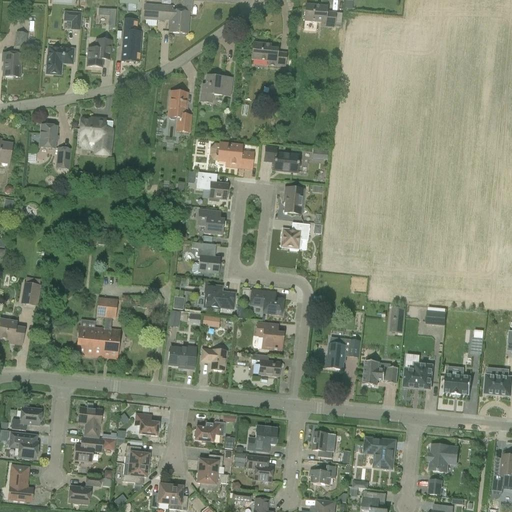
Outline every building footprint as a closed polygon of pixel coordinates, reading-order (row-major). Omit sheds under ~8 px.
[(182,0),(181,12),(172,11),(172,7),(143,5),(142,20),(165,22),(165,21),(170,22),(169,34),(187,35),(189,13),(191,13),(192,0),(182,0)] [(304,22),(320,23),(320,28),(334,29),(334,25),(341,25),(342,14),(335,14),(335,13),(326,12),(327,7),(305,5),(304,22)] [(71,23),(70,31),(80,32),(81,14),(63,12),(63,22),(71,23)] [(123,25),(120,62),(135,63),(135,54),(140,54),(142,34),(131,34),(132,26),(123,25)] [(14,47),(11,55),(4,54),(2,77),(20,79),(22,55),(25,55),(25,54),(39,55),(39,45),(25,44),(26,34),(16,33),(14,47)] [(88,50),(87,68),(101,69),(102,61),(109,61),(110,42),(96,41),(96,50),(88,50)] [(251,60),(267,62),(267,66),(285,68),(287,54),(277,53),(277,50),(270,49),(270,45),(253,43),(251,60)] [(49,49),(47,74),(60,75),(60,63),(71,64),(72,51),(49,49)] [(211,104),(212,96),(229,98),(231,80),(218,78),(206,77),(205,86),(202,86),(200,103),(211,104)] [(168,118),(176,119),(175,133),(190,135),(192,116),(184,116),(187,94),(171,92),(168,118)] [(113,130),(104,129),(105,121),(94,119),(94,121),(81,120),(79,141),(94,142),(93,156),(110,158),(113,130)] [(54,149),(56,128),(41,127),(39,148),(54,149)] [(0,161),(9,163),(12,145),(0,143),(0,161)] [(254,153),(241,151),(242,147),(219,144),(217,162),(225,163),(225,168),(239,169),(239,170),(252,172),(254,153)] [(299,157),(275,154),(276,148),(265,147),(263,163),(274,165),(273,171),(297,174),(299,157)] [(71,150),(57,148),(55,170),(69,171),(71,150)] [(196,190),(210,191),(209,199),(225,201),(227,185),(216,184),(217,176),(197,174),(196,190)] [(287,189),(284,214),(301,216),(304,191),(287,189)] [(196,227),(205,229),(205,234),(222,237),(224,221),(212,220),(213,211),(199,209),(196,227)] [(298,252),(298,250),(299,241),(307,242),(309,226),(292,224),(291,231),(282,230),(280,248),(289,249),(289,251),(298,252)] [(197,274),(198,273),(218,275),(219,259),(214,258),(216,246),(192,244),(191,249),(198,250),(197,256),(199,257),(198,264),(195,264),(192,266),(191,272),(193,274),(197,274)] [(23,284),(20,305),(37,308),(40,287),(23,284)] [(233,311),(235,295),(221,293),(222,288),(210,286),(205,285),(204,295),(205,295),(203,309),(220,311),(220,309),(233,311)] [(249,307),(263,308),(262,315),(281,317),(282,301),(275,300),(276,292),(251,289),(249,307)] [(183,310),(185,298),(174,297),(173,309),(183,310)] [(95,318),(104,319),(106,300),(98,299),(97,299),(95,318)] [(120,331),(110,331),(111,320),(115,320),(117,301),(106,300),(104,319),(103,330),(101,358),(117,360),(120,331)] [(237,307),(236,319),(244,320),(245,308),(237,307)] [(427,312),(426,326),(445,327),(446,313),(427,312)] [(179,316),(169,315),(168,327),(178,329),(179,316)] [(204,316),(203,325),(219,328),(221,318),(204,316)] [(25,329),(16,327),(16,323),(0,320),(0,339),(8,341),(8,345),(22,347),(25,329)] [(255,338),(262,339),(261,349),(281,351),(283,335),(277,334),(278,325),(256,323),(255,338)] [(75,356),(101,358),(103,330),(78,327),(75,356)] [(475,340),(474,355),(481,356),(483,340),(475,340)] [(342,371),(345,347),(329,345),(328,359),(326,359),(325,369),(342,371)] [(193,369),(195,348),(187,347),(186,350),(170,348),(168,366),(193,369)] [(226,353),(213,351),(201,350),(200,363),(211,364),(210,371),(223,372),(224,364),(225,364),(226,353)] [(252,361),(260,362),(258,376),(278,378),(280,364),(267,363),(268,357),(252,355),(252,361)] [(378,364),(366,363),(364,363),(362,386),(377,387),(378,382),(384,382),(387,382),(387,384),(396,385),(397,369),(390,369),(390,365),(378,364)] [(405,370),(403,388),(430,391),(432,367),(414,365),(414,371),(405,370)] [(494,378),(495,370),(487,369),(486,377),(484,377),(483,395),(511,397),(511,380),(511,379),(508,379),(494,378)] [(463,378),(447,376),(446,376),(445,394),(469,396),(471,378),(463,378)] [(25,432),(26,425),(39,427),(40,411),(22,409),(20,421),(12,420),(11,430),(25,432)] [(78,425),(85,425),(84,437),(98,439),(99,427),(101,411),(79,409),(78,425)] [(125,415),(119,419),(125,426),(130,422),(125,415)] [(135,427),(140,428),(139,436),(157,438),(158,425),(147,423),(148,417),(136,416),(135,427)] [(224,425),(220,425),(207,423),(207,430),(196,429),(196,431),(194,431),(193,432),(193,438),(194,439),(195,439),(195,442),(212,444),(213,436),(223,437),(224,425)] [(256,428),(255,440),(248,439),(247,451),(268,454),(268,446),(274,447),(276,430),(256,428)] [(0,431),(0,441),(7,442),(8,432),(0,431)] [(8,449),(19,450),(18,457),(35,459),(37,444),(29,443),(30,435),(10,433),(8,449)] [(107,451),(115,451),(116,433),(108,433),(107,451)] [(312,451),(318,452),(318,458),(332,460),(332,453),(326,452),(328,435),(314,434),(312,451)] [(225,438),(224,449),(232,450),(233,439),(225,438)] [(81,439),(80,447),(75,447),(74,462),(91,464),(92,453),(101,454),(102,441),(81,439)] [(392,471),(395,442),(365,439),(364,454),(375,455),(373,469),(392,471)] [(457,456),(458,449),(431,446),(429,471),(447,473),(449,455),(457,456)] [(126,447),(124,464),(147,467),(148,456),(138,455),(138,448),(126,447)] [(244,464),(245,456),(235,455),(234,463),(244,464)] [(199,461),(198,473),(216,475),(216,468),(221,469),(223,457),(210,456),(210,462),(199,461)] [(344,456),(343,464),(350,465),(351,457),(344,456)] [(511,457),(503,456),(501,468),(494,467),(492,492),(502,493),(504,483),(507,484),(511,483),(511,482),(511,457)] [(246,469),(254,470),(253,481),(270,483),(272,468),(267,467),(268,459),(247,457),(246,469)] [(124,464),(123,471),(122,483),(134,484),(135,478),(146,479),(147,467),(124,464)] [(327,467),(327,473),(310,472),(309,478),(311,478),(311,485),(329,487),(330,479),(335,480),(336,468),(327,467)] [(28,469),(12,468),(8,501),(30,503),(32,491),(25,490),(28,469)] [(226,476),(216,475),(198,473),(197,484),(207,485),(207,492),(219,493),(220,484),(226,485),(226,476)] [(101,478),(86,477),(85,487),(100,488),(101,478)] [(358,497),(359,488),(368,489),(369,482),(352,481),(351,496),(358,497)] [(440,496),(442,483),(430,481),(428,495),(440,496)] [(157,504),(168,505),(170,487),(159,486),(158,497),(151,496),(150,508),(157,509),(157,504)] [(168,510),(175,511),(183,511),(185,511),(187,500),(181,499),(182,489),(170,487),(168,505),(168,510)] [(88,506),(89,490),(70,488),(68,503),(88,506)] [(232,492),(231,500),(251,502),(251,494),(232,492)] [(386,511),(383,511),(384,504),(376,504),(377,494),(364,493),(361,511),(386,511)] [(253,511),(266,511),(268,501),(255,500),(254,511),(253,511)] [(316,500),(315,508),(314,511),(333,511),(335,503),(316,500)]
